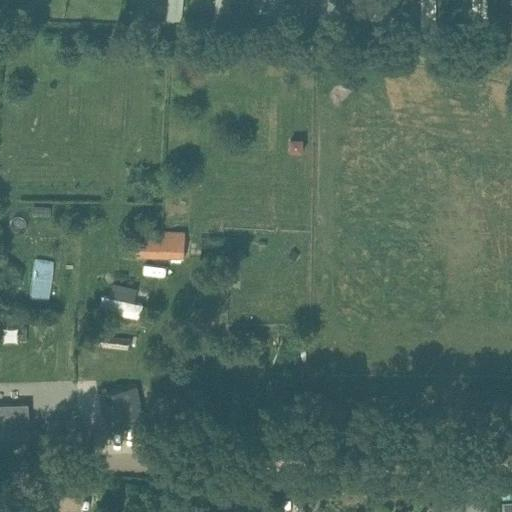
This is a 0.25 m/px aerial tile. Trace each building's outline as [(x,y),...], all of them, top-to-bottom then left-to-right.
[(168,0),(168,17),(184,17),(184,0),(168,0)] [(215,0),(215,13),(231,13),(231,0),(215,0)] [(137,229),(136,256),(184,258),(186,232),(137,229)] [(33,255),(32,295),(53,295),(54,255),(33,255)] [(20,287),(21,278),(13,278),(12,287),(20,287)] [(135,298),(137,285),(123,283),(121,296),(135,298)] [(102,293),(100,306),(141,313),(143,300),(102,293)] [(108,430),(146,421),(137,385),(100,395),(108,430)] [(0,449),(30,449),(29,405),(0,405),(0,449)] [(128,442),(142,441),(141,429),(127,430),(128,442)] [(443,511),(461,511),(462,502),(444,501),(443,511)]
